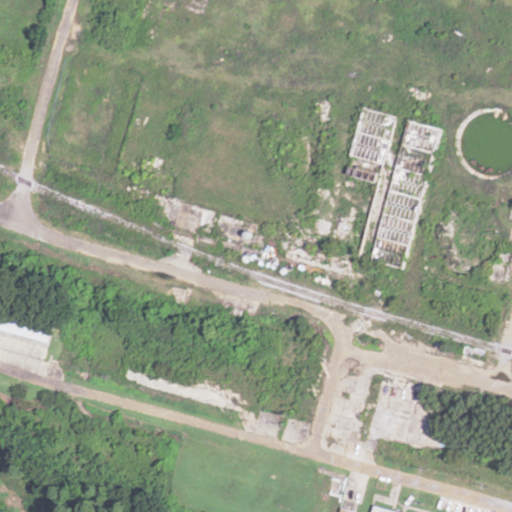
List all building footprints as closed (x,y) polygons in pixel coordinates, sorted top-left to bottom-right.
[(415,119),(438,126),(442,112),(419,105),(415,119)] [(0,327),(0,348),(47,360),(56,323),(4,310),(0,327)] [(487,350),(423,336),(420,349),(484,363),(487,350)] [(130,358),(124,382),(226,408),(232,384),(130,358)] [(310,421),(324,367),(312,364),(312,365),(284,359),(279,382),(268,379),(261,409),(310,421)] [(511,476),(511,412),(380,383),(375,405),(339,397),(330,435),(511,476)]
